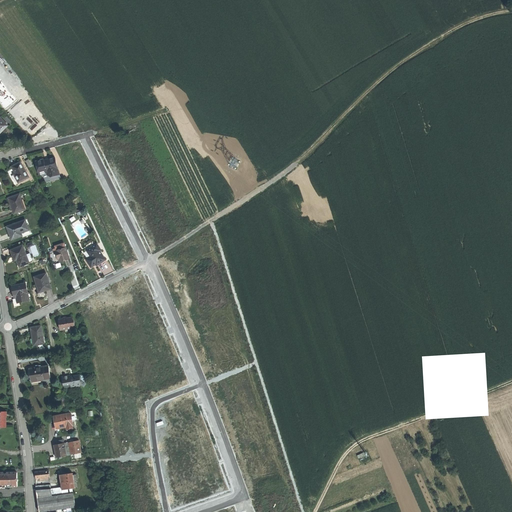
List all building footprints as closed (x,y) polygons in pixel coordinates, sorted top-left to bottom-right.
[(8,126),(0,117),(0,133),(0,134),(4,130),(8,126)] [(41,160),(36,162),(40,175),(47,173),(48,175),(52,177),(61,175),(56,158),(50,160),(50,161),(45,162),(44,159),(41,160)] [(17,165),(13,167),(16,174),(15,175),(19,183),(29,177),(27,172),(26,173),(23,168),(24,168),(21,162),(17,165)] [(19,195),(9,199),(11,206),(14,213),(17,212),(25,209),(23,204),(19,195)] [(25,209),(17,212),(18,213),(26,210),(24,204),(23,204),(25,209)] [(16,225),(8,228),(11,235),(13,240),(23,236),(22,233),(30,230),(26,220),(16,224),(16,225)] [(68,243),(59,246),(60,248),(57,249),(58,251),(60,251),(61,251),(70,248),(68,243)] [(93,250),(89,253),(91,257),(87,260),(92,268),(97,264),(101,262),(102,263),(107,260),(101,251),(102,250),(98,244),(92,248),(93,250)] [(24,246),(12,251),(14,256),(16,261),(18,260),(20,266),(30,262),(24,246)] [(61,251),(60,251),(61,255),(62,259),(63,259),(72,256),(70,248),(61,251)] [(47,274),(35,277),(37,284),(39,284),(41,292),(46,291),(52,289),(47,274)] [(27,283),(13,286),(14,294),(16,293),(18,303),(29,301),(27,294),(29,294),(27,283)] [(63,320),(58,320),(57,330),(70,331),(71,320),(68,320),(65,320),(63,320)] [(41,326),(31,327),(32,336),(34,345),(44,343),(41,326)] [(37,368),(29,369),(30,375),(31,382),(45,380),(51,379),(49,366),(41,367),(37,368)] [(88,373),(79,374),(79,375),(80,379),(83,381),(88,374),(88,373)] [(67,376),(63,377),(64,386),(71,384),(72,387),(77,386),(79,387),(83,381),(80,379),(79,375),(73,376),(73,377),(71,378),(71,377),(71,376),(67,376)] [(71,413),(54,416),(56,425),(56,428),(67,426),(73,425),(71,413)] [(79,439),(69,441),(72,453),(82,451),(79,439)] [(60,444),(58,444),(54,445),(56,451),(57,457),(67,455),(64,443),(60,444)] [(49,470),(35,472),(36,479),(50,477),(49,470)] [(2,473),(0,472),(0,484),(13,484),(13,486),(18,486),(17,472),(7,473),(7,474),(4,474),(2,474),(2,473)] [(73,473),(60,475),(62,490),(75,488),(74,482),(78,481),(77,474),(73,475),(73,473)] [(51,484),(43,485),(44,489),(37,490),(39,511),(55,510),(76,506),(74,493),(52,496),(51,484)]
